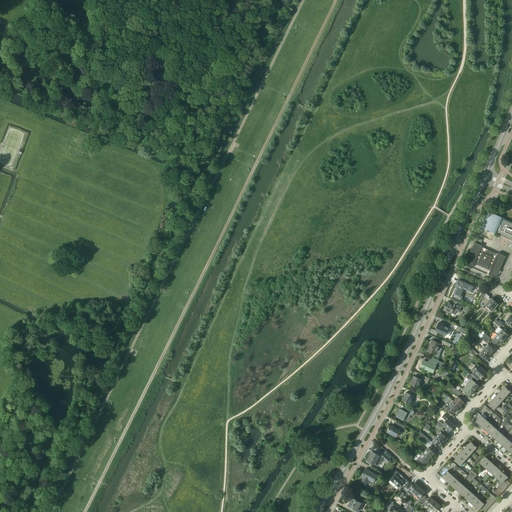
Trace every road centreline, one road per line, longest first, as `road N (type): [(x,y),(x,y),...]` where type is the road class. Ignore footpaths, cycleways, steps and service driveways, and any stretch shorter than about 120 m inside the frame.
road 1 (track): [(85,511),(335,0)]
road 2 (tertiary): [(318,511),(393,378),(483,176)]
road 3 (track): [(189,0),(165,57),(169,84),(148,118)]
